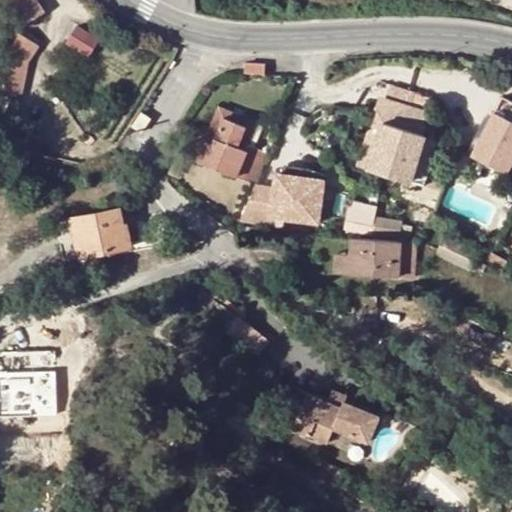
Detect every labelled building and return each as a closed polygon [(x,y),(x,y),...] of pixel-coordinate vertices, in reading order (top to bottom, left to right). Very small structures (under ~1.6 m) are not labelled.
[(7,0),(25,25),(44,11),(36,0),(7,0)] [(70,40),(93,52),(101,36),(78,25),(70,40)] [(40,46),(22,32),(11,50),(3,89),(23,94),(29,62),(40,46)] [(388,101),(378,98),(361,153),(372,156),(382,121),(388,101)] [(511,102),(502,98),(472,157),(506,175),(511,163),(511,102)] [(388,101),(382,121),(419,133),(425,112),(388,101)] [(247,150),(249,145),(258,124),(218,107),(204,141),(212,144),(222,118),(244,127),(237,146),(247,150)] [(141,111),(130,126),(141,134),(151,119),(141,111)] [(38,121),(26,118),(24,127),(36,130),(38,121)] [(205,164),(254,184),(267,152),(249,145),(247,150),(237,146),(244,127),(222,118),(212,144),(204,141),(200,150),(199,154),(199,158),(201,161),(205,164)] [(419,133),(382,121),(372,156),(368,170),(408,183),(423,135),(419,133)] [(13,132),(0,131),(0,149),(11,148),(13,132)] [(439,139),(423,135),(408,183),(424,188),(439,139)] [(276,164),(275,171),(323,175),(324,169),(306,165),(286,163),(276,164)] [(323,175),(275,171),(271,214),(319,218),(323,175)] [(130,206),(121,208),(123,225),(127,224),(133,223),(130,206)] [(376,212),(349,206),(344,229),(398,240),(401,223),(375,217),(376,212)] [(121,208),(72,216),(80,256),(131,246),(127,224),(123,225),(121,208)] [(479,253),(445,237),(437,254),(470,270),(479,253)] [(414,279),(414,260),(397,260),(398,240),(354,239),(353,253),(352,276),(414,279)] [(415,241),(398,240),(397,260),(414,260),(415,241)] [(352,276),(353,253),(336,253),(335,275),(352,276)] [(485,264),(502,273),(507,263),(491,254),(490,254),(485,264)] [(240,314),(230,329),(262,351),(272,336),(240,314)] [(38,378),(0,380),(0,401),(58,397),(61,382),(38,383),(38,378)] [(340,394),(336,406),(352,410),(353,404),(355,398),(340,394)] [(336,406),(314,400),(304,437),(341,447),(346,431),(382,441),(389,414),(353,404),(352,410),(336,406)] [(362,474),(341,469),(338,485),(360,484),(362,474)]
